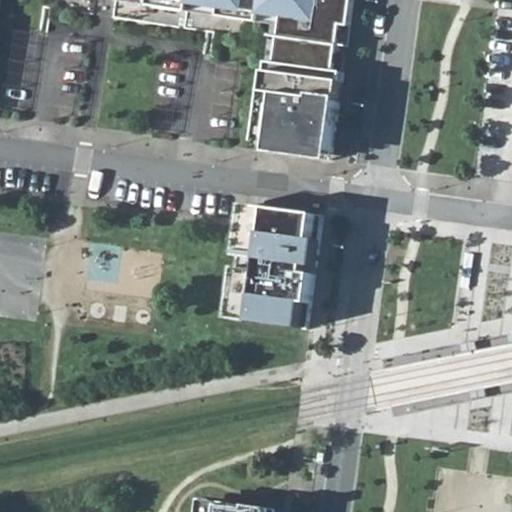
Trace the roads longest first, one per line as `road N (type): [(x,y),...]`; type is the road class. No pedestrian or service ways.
road 1 (residential): [(0,151),(376,200)]
road 2 (residential): [(335,511),(376,200)]
road 3 (residential): [(376,200),(403,0)]
road 4 (residential): [(511,218),(376,200)]
